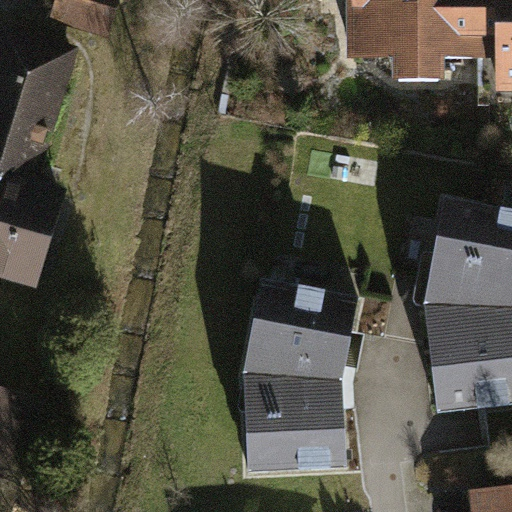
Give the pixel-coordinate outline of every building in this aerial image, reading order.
[(58,0),(51,25),(121,47),(135,0),(58,0)] [(488,0),(345,0),(346,72),(394,72),(395,102),(449,101),(449,69),(489,69),(488,0)] [(511,0),(497,0),(499,102),(511,101),(511,0)] [(82,56),(0,34),(0,297),(37,307),(66,200),(45,194),(82,56)] [(511,210),(437,197),(417,307),(432,412),(511,401),(511,210)] [(351,294),(252,275),(234,373),(240,474),(340,468),(334,381),(351,294)] [(15,511),(46,408),(0,394),(0,511),(15,511)] [(511,511),(511,496),(471,500),(472,511),(511,511)]
